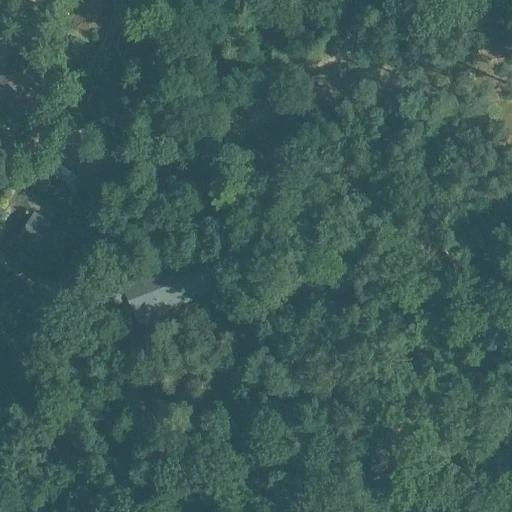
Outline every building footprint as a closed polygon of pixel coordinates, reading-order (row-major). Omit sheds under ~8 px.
[(86,0),(78,3),(71,0),(67,0),(61,15),(69,35),(77,27),(89,33),(101,28),(107,17),(102,4),(93,0),(86,0)] [(147,0),(151,8),(158,0),(160,0),(171,5),(182,0),(147,0)] [(125,66),(133,58),(145,63),(157,58),(162,46),(158,34),(145,29),(133,34),(123,30),(117,46),(125,66)] [(0,116),(24,117),(25,77),(0,76),(0,116)] [(96,122),(104,114),(116,119),(128,114),(133,102),(129,90),(116,85),(104,90),(94,86),(87,102),(96,122)] [(55,159),(89,181),(104,157),(71,135),(55,159)] [(116,190),(118,177),(111,176),(109,189),(116,190)] [(55,262),(72,235),(35,212),(18,239),(21,241),(16,248),(41,264),(46,256),(55,262)] [(146,272),(111,285),(117,306),(130,302),(140,330),(186,312),(182,303),(225,287),(218,268),(206,273),(198,251),(168,263),(164,253),(142,262),(146,272)] [(0,301),(28,324),(47,301),(15,276),(0,295),(0,301)] [(172,344),(160,348),(176,390),(166,394),(170,405),(205,392),(185,338),(172,343),(172,344)] [(0,375),(11,382),(25,357),(0,341),(0,375)]
